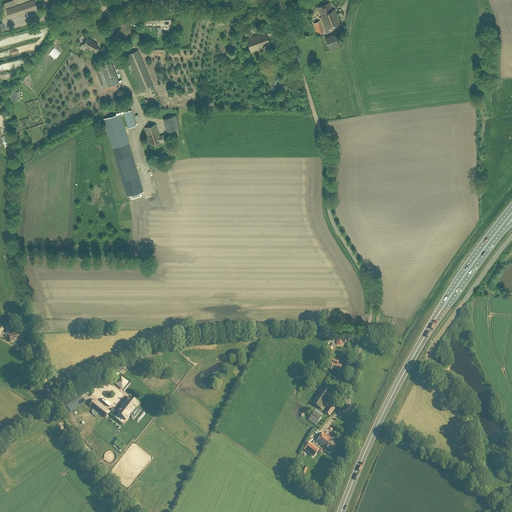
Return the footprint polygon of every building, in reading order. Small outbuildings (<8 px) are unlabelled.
[(12,0),(2,4),(4,11),(6,10),(8,16),(14,14),(36,6),(35,3),(34,0),(12,0)] [(340,23),(334,9),(332,10),(329,2),(317,7),(319,12),(326,29),(340,23)] [(144,25),(170,24),(169,12),(163,12),(163,10),(144,11),(144,25)] [(132,23),(131,17),(117,18),(118,25),(121,25),(122,28),(119,29),(120,38),(130,37),(128,24),(132,23)] [(317,34),(323,31),(319,21),(313,23),(317,34)] [(259,48),(270,44),(265,31),(246,38),(251,51),(259,48)] [(327,46),(329,50),(339,46),(337,42),(335,37),(325,40),(327,46)] [(96,53),(99,49),(96,47),(97,44),(87,38),(83,44),(93,50),(92,51),(96,53)] [(142,90),(152,85),(137,50),(127,54),(142,90)] [(110,61),(100,65),(94,67),(102,88),(118,82),(110,61)] [(128,128),(136,125),(131,110),(123,112),(128,128)] [(143,191),(120,114),(104,118),(127,196),(131,195),(132,199),(141,196),(140,192),(143,191)] [(159,136),(155,124),(144,127),(150,145),(161,141),(160,140),(164,139),(163,135),(159,136)] [(10,342),(21,340),(19,333),(5,336),(6,339),(9,338),(10,342)] [(339,373),(341,366),(337,365),(338,361),(331,359),(327,369),(331,370),(339,373)] [(321,410),(332,393),(322,386),(311,403),(321,410)] [(78,393),(64,403),(71,413),(85,402),(78,393)] [(126,421),(138,405),(129,398),(117,413),(126,421)] [(109,413),(94,400),(89,406),(105,418),(109,413)] [(335,410),(330,406),(325,413),(330,417),(335,410)] [(308,419),(317,425),(323,416),(315,410),(308,419)] [(337,448),(337,447),(337,446),(330,440),(330,439),(323,433),(316,442),(325,450),(327,449),(332,453),(334,450),(336,449),(337,448)] [(304,450),(310,455),(313,458),(315,455),(318,451),(309,444),(304,450)]
